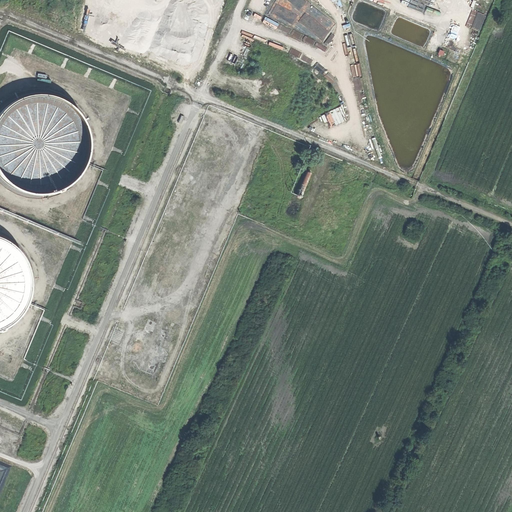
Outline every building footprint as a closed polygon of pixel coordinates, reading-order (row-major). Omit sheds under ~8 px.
[(306,11),(298,21),(323,39),(330,30),(327,28),(331,22),(329,20),(327,22),(328,23),(326,26),(306,11)] [(342,69),(352,69),(351,58),(341,58),(342,69)] [(69,189),(76,183),(82,175),(87,167),(89,158),(90,148),(89,138),(87,130),(82,122),(76,114),(69,108),(60,103),(52,101),(41,99),(31,101),(22,103),(14,108),(7,114),(1,121),(0,122),(0,174),(1,176),(7,183),(14,189),(23,194),(31,196),(41,197),(51,196),(61,193),(69,189)] [(332,112),(322,113),(324,122),(329,121),(330,126),(334,125),(332,112)] [(306,186),(312,172),(308,170),(302,184),(306,186)] [(10,327),(18,321),(24,314),(28,305),(31,296),(32,287),(31,277),(28,268),(24,260),(18,252),(11,246),(2,241),(0,240),(0,332),(2,331),(10,327)]
